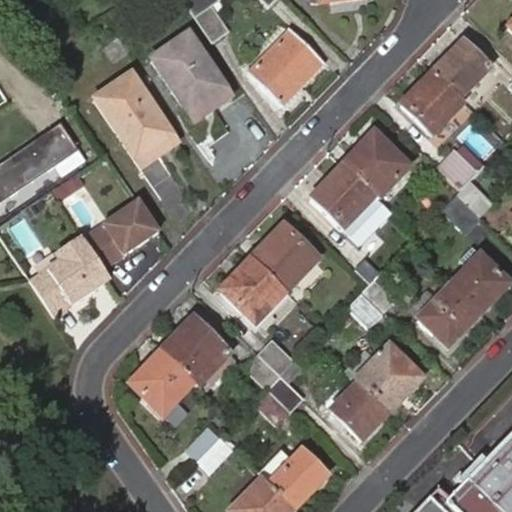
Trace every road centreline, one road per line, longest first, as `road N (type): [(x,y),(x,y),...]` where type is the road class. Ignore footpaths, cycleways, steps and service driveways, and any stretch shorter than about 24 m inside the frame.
road 1 (residential): [(433,0),(415,32),(104,349),(90,377),(93,414),(161,511)]
road 2 (residential): [(352,511),(511,347)]
